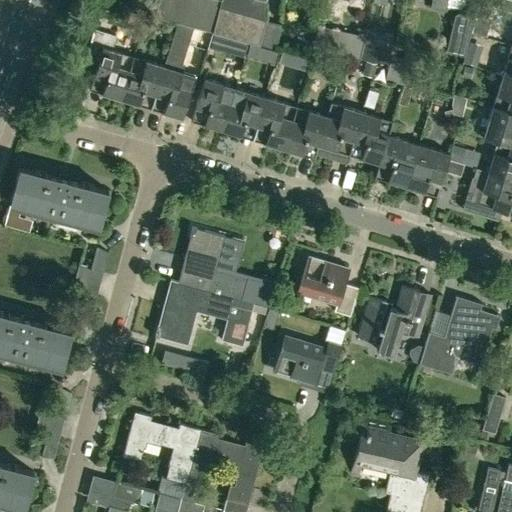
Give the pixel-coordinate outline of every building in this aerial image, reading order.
[(157,0),(154,15),(212,29),(219,0),(157,0)] [(266,0),(219,0),(212,29),(211,31),(260,43),(265,19),(266,0)] [(431,0),(431,6),(444,9),(445,0),(431,0)] [(511,0),(501,0),(500,7),(511,10),(511,0)] [(447,50),(465,54),(474,15),(459,12),(456,14),(447,50)] [(265,19),(260,43),(275,46),(281,23),(265,19)] [(162,30),(168,31),(172,27),(170,22),(165,20),(161,24),(162,30)] [(178,21),(164,64),(157,86),(155,94),(167,98),(163,111),(182,117),(195,74),(178,69),(180,62),(182,62),(194,26),(178,21)] [(120,98),(133,55),(113,48),(117,34),(94,27),(86,57),(98,61),(93,77),(105,81),(101,92),(120,98)] [(330,35),(315,31),(312,46),(327,49),(330,35)] [(225,35),(216,33),(213,48),(221,50),(225,35)] [(484,45),(469,41),(466,53),(463,61),(478,65),(480,59),(484,45)] [(255,56),(258,45),(250,43),(247,54),(255,56)] [(388,65),(392,49),(363,43),(360,58),(388,65)] [(511,45),(501,75),(511,78),(511,45)] [(279,60),(286,63),(290,51),(283,49),(279,60)] [(164,64),(133,55),(120,98),(139,104),(145,83),(157,86),(164,64)] [(408,86),(414,62),(391,56),(385,80),(408,86)] [(375,65),(376,64),(366,61),(362,74),(372,77),(375,65)] [(469,67),(464,66),(462,76),(471,78),(473,68),(469,67)] [(511,78),(501,75),(492,106),(511,111),(511,78)] [(204,77),(195,106),(208,109),(203,124),(222,129),(235,86),(204,77)] [(410,94),(413,88),(406,86),(403,85),(401,90),(399,96),(409,99),(410,94)] [(259,117),(266,96),(235,86),(222,129),(240,135),(244,124),(256,127),(259,117)] [(379,91),(370,88),(364,103),(373,106),(379,91)] [(453,93),(452,104),(458,106),(462,104),(465,96),(453,93)] [(283,148),(296,105),(266,96),(259,117),(271,121),(264,142),(283,148)] [(327,111),(330,102),(320,99),(317,108),(327,111)] [(316,153),(330,157),(331,157),(333,157),(335,155),(337,150),(343,129),(355,132),(361,110),(331,101),(327,114),(320,137),(316,153)] [(327,114),(296,105),(283,148),(302,154),(308,133),(320,137),(327,114)] [(511,111),(492,106),(483,137),(496,141),(511,144),(511,111)] [(455,121),(452,108),(444,110),(447,123),(455,121)] [(381,155),(389,133),(392,120),(361,110),(355,132),(367,136),(360,157),(379,163),(381,155)] [(405,186),(420,143),(389,133),(381,155),(393,159),(387,180),(405,186)] [(511,144),(496,141),(487,171),(510,178),(511,173),(511,172),(511,144)] [(420,143),(405,186),(424,191),(427,182),(438,186),(450,152),(420,143)] [(448,158),(462,162),(467,148),(453,143),(448,158)] [(445,170),(460,174),(463,163),(448,158),(445,170)] [(19,166),(10,202),(54,214),(64,175),(59,174),(58,176),(19,166)] [(471,190),(480,193),(474,213),(498,220),(501,209),(511,212),(511,191),(506,190),(510,178),(487,171),(475,168),(473,176),(475,177),(471,190)] [(64,175),(54,214),(99,226),(108,190),(69,179),(69,177),(64,175)] [(258,286),(245,282),(247,277),(215,268),(224,234),(192,225),(177,281),(241,299),(254,302),(258,286)] [(89,269),(103,273),(108,252),(96,245),(89,269)] [(347,267),(309,256),(298,291),(336,302),(334,310),(350,315),(358,287),(342,282),(347,267)] [(103,273),(89,269),(78,266),(75,277),(100,284),(103,273)] [(96,296),(100,284),(75,277),(72,289),(84,292),(96,296)] [(177,281),(170,279),(155,336),(187,345),(196,310),(226,319),(221,339),(242,345),(254,302),(241,299),(177,281)] [(432,293),(401,284),(394,307),(382,303),(383,299),(369,294),(357,334),(379,340),(376,349),(394,354),(401,331),(418,336),(432,293)] [(91,316),(96,296),(84,292),(78,316),(91,316)] [(453,300),(454,300),(443,336),(428,331),(419,363),(451,373),(456,356),(480,364),(491,327),(495,328),(500,314),(481,309),(483,303),(455,294),(453,300)] [(277,310),(268,307),(262,326),(272,328),(277,310)] [(0,312),(0,350),(17,355),(27,316),(22,315),(21,318),(0,312)] [(27,316),(17,355),(61,367),(71,331),(32,320),(32,318),(27,316)] [(332,372),(341,344),(325,339),(323,347),(285,335),(274,369),(313,381),(317,368),(332,372)] [(53,410),(65,413),(71,392),(59,386),(53,410)] [(483,427),(497,432),(508,398),(494,393),(483,427)] [(63,424),(65,413),(53,410),(41,406),(38,418),(63,424)] [(393,406),(391,415),(400,417),(403,409),(393,406)] [(187,470),(199,427),(180,422),(177,430),(151,423),(153,415),(135,410),(123,456),(140,460),(146,440),(173,447),(168,465),(170,466),(167,477),(161,475),(157,492),(161,493),(180,498),(187,470)] [(392,423),(364,416),(351,472),(360,474),(362,463),(390,470),(385,492),(390,493),(386,509),(392,511),(391,511),(420,511),(421,511),(416,509),(419,498),(417,497),(419,491),(425,493),(426,493),(431,472),(415,469),(422,441),(389,433),(392,423)] [(60,436),(63,424),(38,418),(35,429),(47,432),(60,436)] [(465,431),(476,434),(480,423),(468,419),(465,431)] [(223,509),(234,511),(245,511),(263,445),(246,440),(244,448),(217,441),(219,433),(199,427),(187,470),(180,498),(197,502),(201,487),(204,488),(212,457),(239,464),(234,484),(230,483),(223,509)] [(54,457),(60,436),(47,432),(40,456),(54,457)] [(473,461),(477,444),(472,443),(465,441),(461,459),(473,461)] [(0,500),(24,507),(34,471),(0,462),(0,500)] [(511,511),(511,463),(508,463),(506,471),(487,466),(477,511),(481,511),(511,511)] [(126,511),(130,500),(139,503),(143,487),(116,480),(108,511),(176,511),(180,498),(161,493),(155,511),(126,511)] [(202,511),(205,504),(197,502),(180,498),(176,511),(234,511),(223,509),(222,511),(202,511)]
